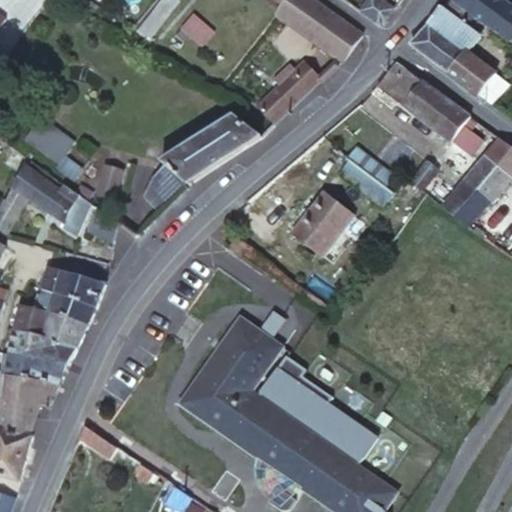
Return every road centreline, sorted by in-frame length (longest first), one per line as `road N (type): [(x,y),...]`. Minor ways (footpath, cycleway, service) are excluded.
road 1 (residential): [(74,392),(110,316),(178,231),(342,90),(386,40)]
road 2 (unclassified): [(236,511),(74,392)]
road 3 (unknown): [(0,207),(118,249),(143,275)]
road 4 (residential): [(386,40),(511,132)]
road 5 (residential): [(24,511),(74,392)]
